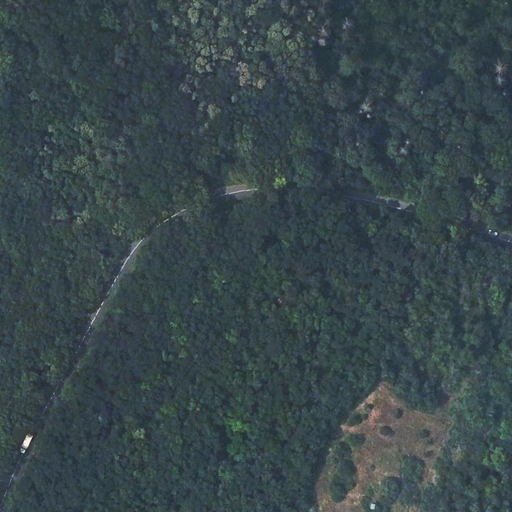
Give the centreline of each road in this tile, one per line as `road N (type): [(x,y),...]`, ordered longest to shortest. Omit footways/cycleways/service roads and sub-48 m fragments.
road 1 (unclassified): [(511,244),(322,198),(259,192),(192,202),(131,248),(0,505)]
road 2 (unknown): [(190,196),(117,230),(0,394)]
